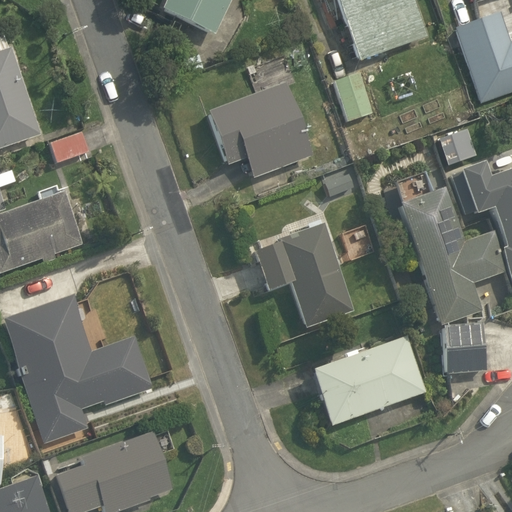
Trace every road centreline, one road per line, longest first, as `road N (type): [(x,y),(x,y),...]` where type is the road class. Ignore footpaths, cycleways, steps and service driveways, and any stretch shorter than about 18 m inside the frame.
road 1 (residential): [(91,0),(275,511)]
road 2 (residential): [(307,511),(477,453),(511,429)]
